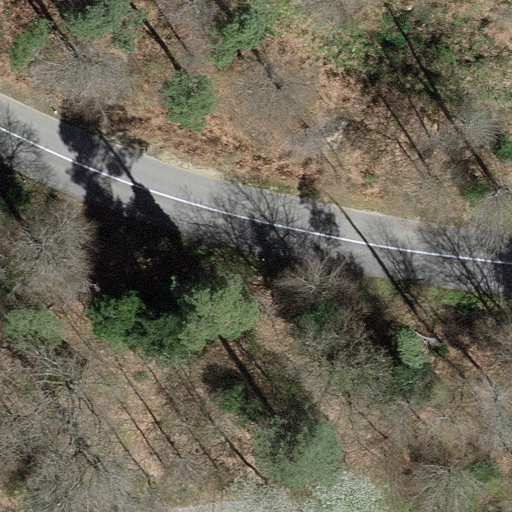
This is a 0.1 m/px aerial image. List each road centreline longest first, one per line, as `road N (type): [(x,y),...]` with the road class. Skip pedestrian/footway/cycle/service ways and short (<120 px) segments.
road 1 (tertiary): [(0,126),(89,168),(250,219),(511,262)]
road 2 (track): [(204,0),(360,55),(511,92)]
